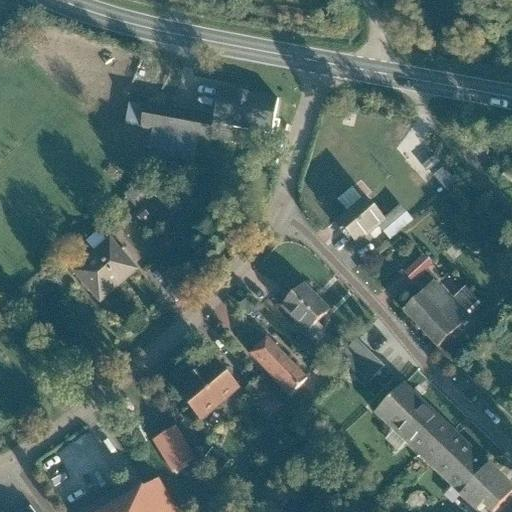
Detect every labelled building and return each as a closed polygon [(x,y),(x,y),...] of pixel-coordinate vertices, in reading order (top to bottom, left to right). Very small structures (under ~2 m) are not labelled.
[(284,103),(224,97),(222,119),(219,144),(279,151),(284,103)] [(222,119),(151,108),(147,133),(219,144),(222,119)] [(385,225),(364,200),(336,224),(357,248),(380,230),(385,225)] [(421,223),(406,206),(385,225),(380,230),(395,247),(421,223)] [(144,272),(116,240),(77,275),(106,306),(144,272)] [(409,272),(419,283),(439,264),(429,253),(409,272)] [(436,282),(405,313),(441,350),(483,308),(465,290),(455,300),(436,282)] [(332,312),(305,284),(283,305),(310,333),(332,312)] [(308,379),(265,336),(248,353),(290,396),(308,379)] [(363,338),(344,357),(371,384),(390,365),(363,338)] [(175,393),(201,422),(239,390),(214,360),(175,393)] [(250,388),(263,402),(276,390),(262,376),(250,388)] [(496,511),(511,495),(511,485),(404,385),(374,416),(476,511),(479,511),(483,508),(487,511),(496,511)] [(152,442),(172,473),(195,459),(176,427),(152,442)] [(215,448),(210,463),(229,470),(234,455),(215,448)] [(178,511),(159,479),(103,511),(178,511)]
